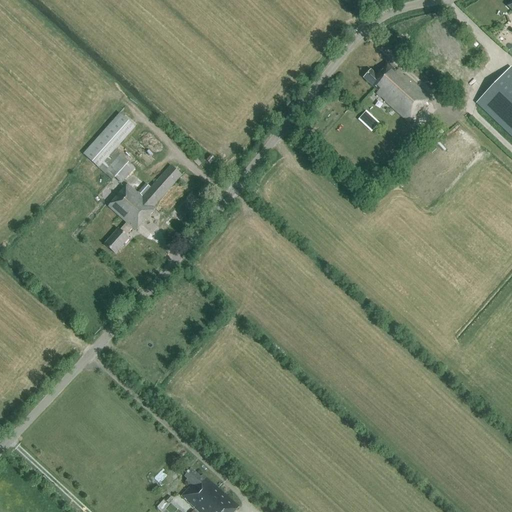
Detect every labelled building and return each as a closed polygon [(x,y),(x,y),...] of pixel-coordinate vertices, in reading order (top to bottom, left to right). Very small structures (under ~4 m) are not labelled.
[(511,2),(508,7),(511,10),(511,69),(511,70),(510,68),(475,104),(511,138),(511,2)] [(406,63),(400,57),(397,60),(403,66),(406,63)] [(396,72),(387,64),(376,76),(370,71),(363,79),(378,93),(377,95),(408,123),(430,100),(398,71),(396,72)] [(120,183),(133,168),(112,150),(132,127),(117,114),(81,155),(96,168),(111,181),(113,178),(120,183)] [(215,159),(211,156),(206,161),(210,164),(215,159)] [(152,208),(180,176),(169,167),(150,188),(145,184),(136,194),(127,186),(108,208),(125,223),(119,230),(118,229),(104,245),(115,254),(128,239),(126,236),(132,229),(135,232),(154,210),(152,208)] [(203,476),(201,479),(191,470),(185,477),(189,480),(187,481),(192,486),(182,497),(198,511),(233,511),(238,507),(203,476)] [(162,511),(163,511),(171,504),(167,500),(159,507),(162,511)]
